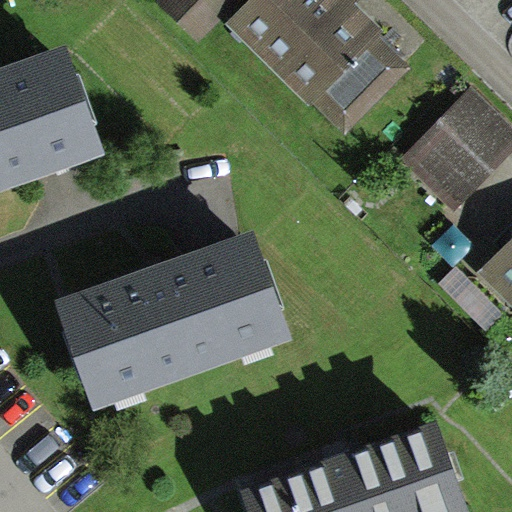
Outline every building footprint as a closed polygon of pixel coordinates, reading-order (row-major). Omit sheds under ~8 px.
[(163,0),(200,35),(234,0),(163,0)] [(343,136),(411,67),(383,40),(385,37),(347,0),(248,0),(223,26),(311,112),(315,108),(343,136)] [(0,70),(0,187),(101,152),(65,48),(0,70)] [(511,148),(511,127),(474,90),(403,160),(451,209),(511,148)] [(58,300),(98,411),(290,341),(249,230),(58,300)] [(511,243),(483,274),(511,302),(511,243)] [(242,484),(251,511),(466,511),(435,419),(242,484)]
